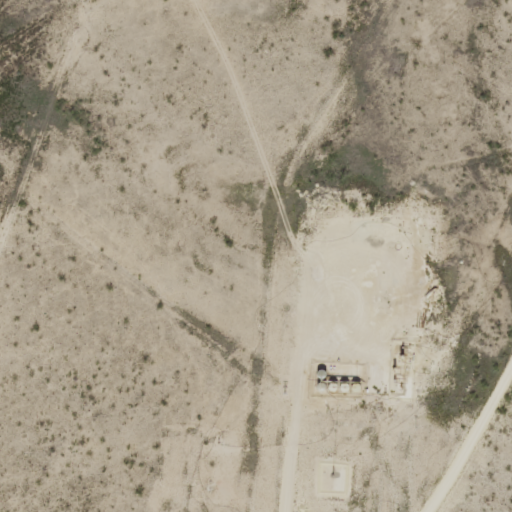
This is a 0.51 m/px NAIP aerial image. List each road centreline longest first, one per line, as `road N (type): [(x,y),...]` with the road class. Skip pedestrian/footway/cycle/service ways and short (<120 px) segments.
road 1 (track): [(301,322),(281,511)]
road 2 (track): [(511,355),(421,511)]
